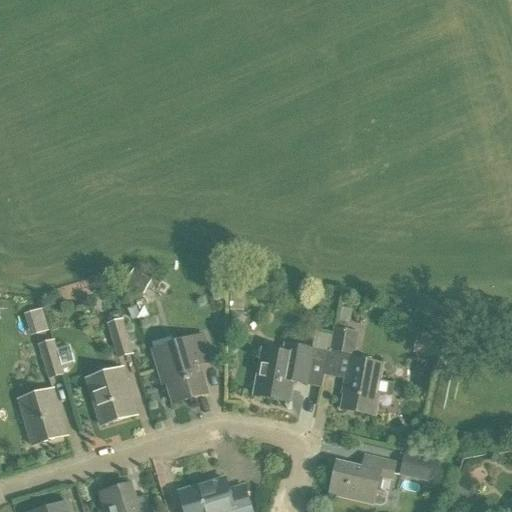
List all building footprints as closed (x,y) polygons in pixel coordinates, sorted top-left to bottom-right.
[(144,296),(152,280),(134,270),(125,285),(144,296)] [(37,336),(56,334),(54,311),(35,313),(37,336)] [(118,359),(134,354),(123,320),(107,324),(118,359)] [(348,330),(334,327),(332,336),(333,336),(329,356),(353,361),(359,332),(348,330)] [(438,357),(442,335),(422,331),(421,338),(416,337),(413,353),(438,357)] [(333,336),(332,336),(315,333),(312,348),(284,343),(283,351),(264,348),(255,394),(289,399),(292,383),(322,388),(324,376),(329,356),(333,336)] [(171,338),(152,343),(154,351),(153,351),(161,380),(166,379),(174,405),(208,394),(199,365),(212,361),(204,335),(173,345),(171,338)] [(48,380),(65,375),(55,340),(38,345),(48,380)] [(383,367),(353,361),(329,356),(324,376),(347,380),(341,409),(373,415),(383,367)] [(102,426),(136,415),(122,369),(87,379),(102,426)] [(33,447),(68,437),(53,389),(18,400),(33,447)] [(405,452),(399,476),(435,484),(441,459),(405,452)] [(395,472),(397,464),(366,457),(363,469),(337,463),(330,494),(372,504),(372,505),(381,508),(386,505),(389,495),(385,490),(377,487),(380,477),(393,480),(395,472)] [(229,491),(226,479),(180,493),(185,511),(252,511),(245,487),(229,491)] [(139,511),(131,485),(100,494),(105,511),(139,511)] [(71,511),(69,503),(37,511),(71,511)]
